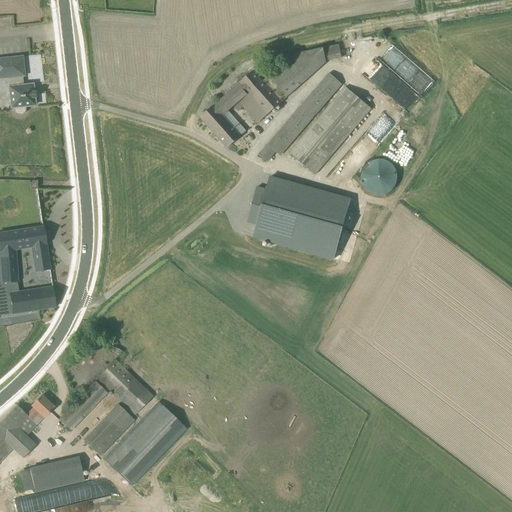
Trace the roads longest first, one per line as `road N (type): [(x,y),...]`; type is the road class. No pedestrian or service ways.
road 1 (unclassified): [(74,303),(113,294),(251,171),(183,130),(74,106)]
road 2 (secondary): [(74,303),(87,227),(74,106)]
road 3 (secondary): [(0,399),(40,362),(74,303)]
